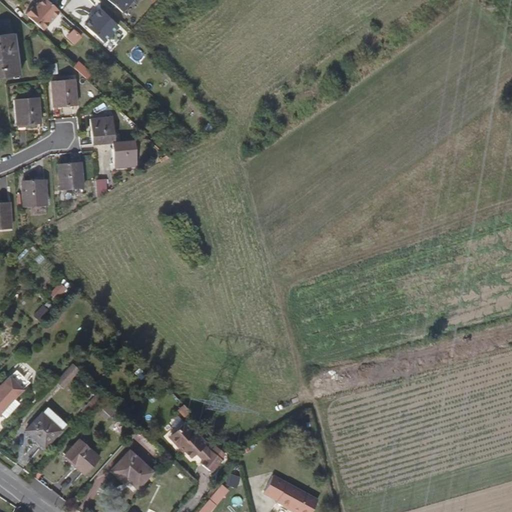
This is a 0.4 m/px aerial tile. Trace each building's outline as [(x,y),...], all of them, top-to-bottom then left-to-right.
[(42,30),(59,11),(46,0),(41,0),(37,4),(34,8),(31,5),(24,14),(42,30)] [(100,11),(87,0),(75,14),(88,25),(100,11)] [(131,0),(108,0),(121,11),(131,0)] [(121,23),(116,18),(112,22),(117,27),(121,23)] [(65,37),(74,45),(82,37),(73,29),(65,37)] [(0,76),(18,75),(12,33),(0,34),(0,76)] [(46,65),(48,74),(56,73),(55,64),(46,65)] [(76,105),(74,79),(51,81),(53,107),(76,105)] [(39,123),(37,97),(14,99),(16,125),(39,123)] [(89,119),(91,144),(111,142),(114,142),(111,117),(89,119)] [(136,165),(134,140),(114,142),(111,142),(113,167),(136,165)] [(82,188),(80,162),(57,163),(59,190),(82,188)] [(46,205),(44,179),(21,181),(23,206),(46,205)] [(96,196),(107,195),(105,179),(94,180),(96,196)] [(0,228),(10,228),(8,202),(0,202),(0,228)] [(190,242),(183,230),(176,235),(182,246),(190,242)] [(54,336),(62,326),(55,320),(47,329),(54,336)] [(37,340),(41,336),(37,332),(33,336),(37,340)] [(145,373),(137,365),(132,369),(140,378),(139,380),(143,384),(150,378),(146,373),(145,373)] [(0,413),(5,418),(18,404),(13,399),(28,382),(14,370),(0,385),(0,413)] [(90,382),(86,379),(81,384),(85,387),(90,382)] [(50,399),(60,388),(57,384),(46,396),(50,399)] [(87,417),(100,397),(94,393),(81,413),(87,417)] [(121,401),(116,397),(112,400),(117,405),(121,401)] [(106,421),(115,412),(105,402),(100,408),(104,411),(100,415),(106,421)] [(61,432),(48,421),(41,413),(25,430),(33,437),(31,440),(43,451),(61,432)] [(51,418),(48,421),(61,432),(63,430),(51,418)] [(190,462),(197,455),(205,447),(206,446),(194,434),(192,436),(181,425),(165,441),(180,457),(182,454),(190,462)] [(82,475),(99,456),(91,448),(90,449),(79,439),(64,455),(75,465),(74,467),(82,475)] [(205,447),(197,455),(202,460),(212,454),(205,447)] [(151,472),(128,451),(110,471),(123,482),(126,479),(136,488),(151,472)] [(212,454),(202,460),(199,463),(206,474),(221,464),(213,453),(212,454)] [(229,474),(225,485),(236,489),(240,478),(229,474)] [(294,511),(314,511),(320,501),(299,490),(275,476),(265,494),(278,501),(278,503),(284,506),(294,511)] [(231,506),(241,506),(242,497),(231,497),(231,506)]
